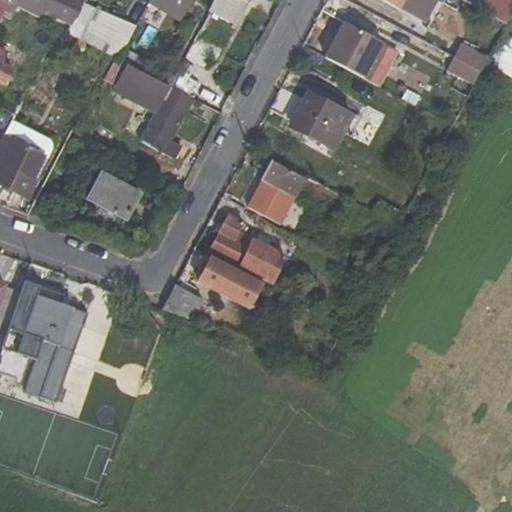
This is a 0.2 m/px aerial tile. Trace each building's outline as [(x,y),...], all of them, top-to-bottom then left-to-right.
[(0,0),(0,21),(10,3),(2,0),(0,0)] [(27,0),(20,0),(17,6),(33,16),(39,6),(27,0)] [(37,0),(47,6),(45,11),(71,24),(83,2),(78,0),(37,0)] [(214,0),(211,7),(219,11),(225,0),(246,0),(247,0),(246,0),(214,0)] [(381,0),(398,9),(402,0),(381,0)] [(456,0),(454,5),(467,12),(471,5),(462,0),(456,0)] [(511,0),(478,0),(475,6),(506,23),(511,11),(511,0)] [(71,24),(67,33),(111,57),(117,60),(134,31),(121,22),(83,2),(71,24)] [(382,42),(344,22),(325,57),(363,78),(382,42)] [(511,54),(511,53),(511,51),(511,39),(505,35),(487,64),(511,78),(511,54)] [(14,69),(4,62),(12,45),(0,38),(0,83),(6,87),(14,69)] [(487,59),(461,45),(454,58),(479,73),(487,59)] [(175,77),(138,57),(133,68),(168,87),(175,77)] [(454,58),(447,72),(473,85),(479,73),(454,58)] [(141,141),(165,153),(192,100),(168,87),(133,68),(126,65),(117,84),(135,92),(131,99),(156,112),(141,141)] [(175,77),(168,87),(192,100),(199,86),(176,74),(175,77)] [(117,84),(113,89),(131,99),(135,92),(117,84)] [(289,126),(333,150),(351,117),(307,93),(289,126)] [(46,159),(5,136),(0,144),(0,183),(25,197),(46,159)] [(246,209),(281,226),(305,179),(271,161),(246,209)] [(88,199),(126,220),(140,195),(102,174),(88,199)] [(379,200),(373,211),(398,224),(404,214),(379,200)] [(208,251),(262,281),(276,257),(235,235),(241,223),(227,216),(208,251)] [(202,278),(212,259),(205,255),(195,274),(202,278)] [(249,310),(262,286),(212,259),(202,278),(215,285),(213,290),(249,310)] [(213,290),(215,285),(202,278),(199,283),(213,290)] [(202,300),(176,285),(162,312),(190,321),(202,300)] [(44,341),(25,393),(56,403),(87,315),(37,297),(24,334),(44,341)]
